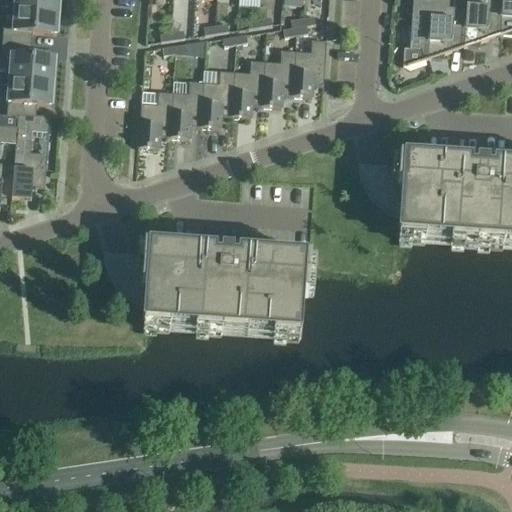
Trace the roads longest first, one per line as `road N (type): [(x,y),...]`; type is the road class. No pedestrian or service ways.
road 1 (tertiary): [(0,489),(295,445)]
road 2 (residential): [(91,214),(364,122)]
road 3 (tertiary): [(511,432),(435,422),(295,445)]
road 4 (tertiary): [(295,445),(431,448),(511,461)]
road 5 (residential): [(103,0),(91,214)]
road 6 (residential): [(364,122),(511,72)]
road 7 (residential): [(364,122),(373,0)]
